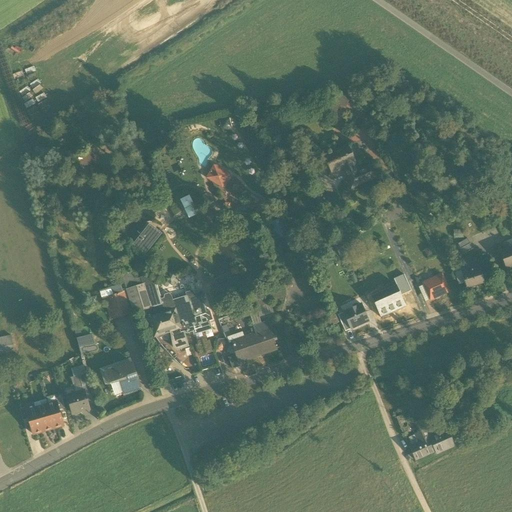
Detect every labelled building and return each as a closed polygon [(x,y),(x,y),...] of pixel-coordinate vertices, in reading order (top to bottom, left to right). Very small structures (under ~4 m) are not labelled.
[(344,169),(352,187),(372,178),(367,168),(358,171),(355,163),(356,163),(348,146),(325,156),(333,174),(344,169)] [(372,178),(373,179),(380,176),(375,163),(367,167),(367,168),(372,178)] [(211,173),(219,178),(222,173),(228,176),(228,173),(217,166),(216,169),(214,168),(211,173)] [(219,178),(211,173),(208,178),(221,186),(228,176),(222,173),(219,178)] [(191,195),(180,199),(188,218),(199,214),(191,195)] [(269,224),(275,240),(289,235),(282,218),(269,224)] [(134,246),(144,254),(160,234),(150,226),(134,246)] [(453,230),(454,239),(463,239),(463,230),(453,230)] [(458,244),(463,254),(473,249),(467,239),(458,244)] [(114,248),(118,261),(129,258),(125,245),(114,248)] [(511,248),(501,253),(507,268),(511,266),(511,248)] [(462,261),(464,266),(478,259),(476,254),(462,261)] [(479,263),(471,266),(473,272),(481,270),(479,263)] [(485,283),(481,270),(473,272),(471,266),(461,268),(467,288),(485,283)] [(150,320),(155,336),(170,331),(179,329),(180,332),(186,330),(187,331),(188,334),(193,332),(194,335),(212,330),(209,321),(212,320),(210,311),(206,312),(201,295),(198,296),(197,293),(194,294),(193,291),(185,293),(186,296),(173,301),(171,296),(169,294),(164,295),(164,299),(161,300),(154,278),(152,279),(151,275),(135,280),(133,272),(122,275),(133,314),(142,311),(144,319),(147,321),(150,320)] [(404,275),(393,280),(396,286),(401,296),(411,291),(404,275)] [(424,285),(430,300),(449,292),(441,275),(423,283),(424,285)] [(107,289),(109,297),(123,293),(120,285),(107,289)] [(425,302),(430,300),(424,285),(418,287),(425,302)] [(246,301),(248,309),(271,301),(287,296),(283,286),(246,301)] [(396,286),(371,297),(381,318),(390,314),(389,312),(405,305),(401,296),(396,286)] [(105,298),(109,297),(107,289),(99,291),(101,299),(105,298)] [(105,298),(111,320),(131,314),(124,292),(123,293),(109,297),(105,298)] [(248,309),(253,328),(262,325),(260,318),(274,313),(271,301),(248,309)] [(343,313),(351,329),(369,321),(361,305),(343,313)] [(297,308),(293,313),(299,318),(303,313),(297,308)] [(333,325),(339,323),(334,311),(328,314),(333,325)] [(351,329),(343,313),(337,315),(345,332),(351,329)] [(253,328),(256,334),(270,329),(268,323),(262,325),(253,328)] [(277,350),(270,329),(256,334),(253,335),(255,341),(258,340),(263,354),(277,350)] [(173,348),(177,351),(189,347),(184,332),(187,331),(186,330),(180,332),(171,335),(171,338),(172,341),(172,344),(173,346),(173,348)] [(232,344),(231,343),(244,338),(242,332),(227,337),(229,345),(232,344)] [(0,356),(14,354),(10,335),(0,337),(0,356)] [(78,338),(80,346),(94,343),(92,335),(78,338)] [(239,363),(263,354),(258,340),(255,341),(253,335),(244,338),(231,343),(232,344),(236,355),(238,363),(239,363)] [(197,346),(200,355),(211,351),(208,343),(206,343),(205,340),(198,342),(199,345),(197,346)] [(94,343),(80,346),(82,355),(98,351),(96,343),(94,344),(94,343)] [(230,357),(234,368),(240,366),(239,363),(238,363),(236,355),(230,357)] [(131,359),(117,364),(119,368),(129,364),(129,363),(132,363),(131,359)] [(147,360),(141,362),(144,372),(151,369),(147,360)] [(123,392),(123,394),(140,388),(140,387),(132,363),(129,363),(129,364),(119,368),(105,372),(109,383),(110,383),(111,385),(115,395),(123,392)] [(105,372),(119,368),(117,364),(100,369),(106,385),(111,385),(110,383),(109,383),(105,372)] [(72,369),(74,377),(85,374),(83,366),(72,369)] [(34,374),(27,377),(29,383),(35,381),(34,374)] [(82,387),(88,385),(85,374),(74,377),(77,388),(82,387)] [(11,381),(13,387),(20,385),(19,378),(11,381)] [(84,392),(88,405),(94,403),(88,385),(82,387),(83,392),(84,392)] [(140,388),(123,394),(124,397),(141,391),(140,388)] [(68,396),(73,414),(81,412),(82,412),(88,411),(89,409),(88,405),(84,392),(83,392),(77,394),(68,396)] [(57,403),(59,410),(65,409),(61,397),(56,399),(57,403)] [(34,403),(35,409),(48,405),(46,399),(34,403)] [(28,419),(33,435),(64,426),(59,410),(57,403),(48,405),(35,409),(26,412),(28,419)] [(19,409),(23,421),(28,419),(26,412),(25,408),(19,409)] [(396,419),(399,424),(409,420),(407,414),(396,419)] [(412,426),(409,420),(399,424),(401,430),(412,426)] [(415,460),(435,451),(436,451),(430,439),(426,429),(415,434),(419,444),(409,448),(415,460)] [(447,432),(430,439),(436,451),(435,451),(436,453),(453,446),(447,432)]
